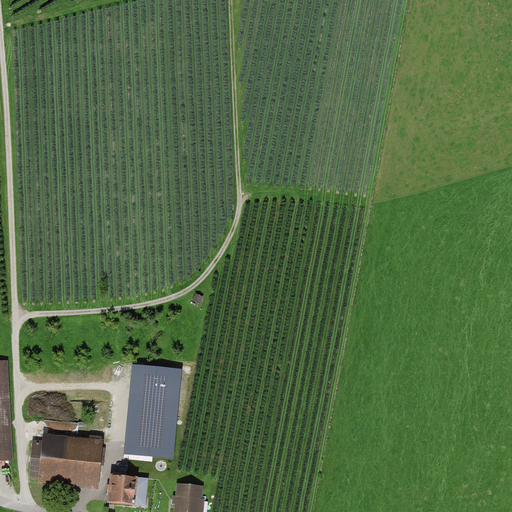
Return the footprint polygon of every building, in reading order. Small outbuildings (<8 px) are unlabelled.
[(202,297),(196,294),(194,300),(200,303),(202,297)] [(7,362),(0,361),(0,458),(11,458),(7,362)] [(178,426),(132,421),(127,464),(155,467),(156,453),(175,455),(178,426)] [(101,440),(44,435),(39,480),(97,486),(101,440)] [(147,479),(111,475),(109,502),(145,505),(147,479)] [(202,487),(178,485),(176,510),(191,511),(201,511),(203,500),(201,500),(202,487)]
